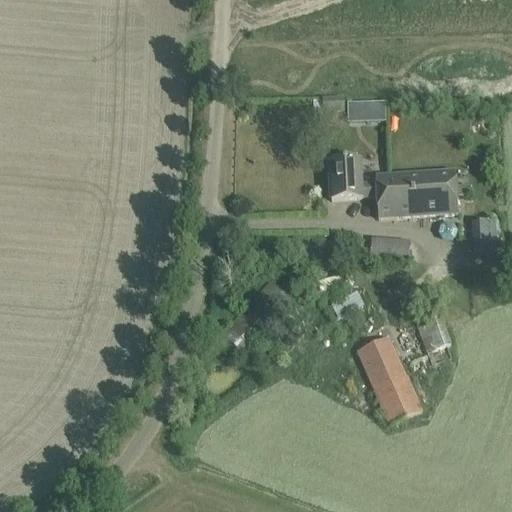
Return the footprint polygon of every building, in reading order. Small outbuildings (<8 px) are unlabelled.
[(343,99),(322,100),(322,114),(344,113),(343,99)] [(384,105),(366,105),(367,125),(384,125),(384,105)] [(350,164),(330,165),(332,203),(377,200),(376,188),(361,189),(359,164),(350,164)] [(387,179),(376,179),(376,188),(377,200),(378,222),(390,221),(458,218),(457,199),(469,198),(469,188),(456,189),(455,175),(387,179)] [(498,254),(497,234),(495,224),(471,225),(474,256),(498,254)] [(409,244),(372,242),(370,263),(408,266),(409,244)] [(360,258),(345,244),(304,288),(319,302),(360,258)] [(287,302),(270,285),(220,338),(238,354),(287,302)] [(437,310),(415,319),(422,338),(429,356),(447,349),(451,347),(444,329),(437,310)] [(421,415),(389,342),(358,355),(390,429),(421,415)]
